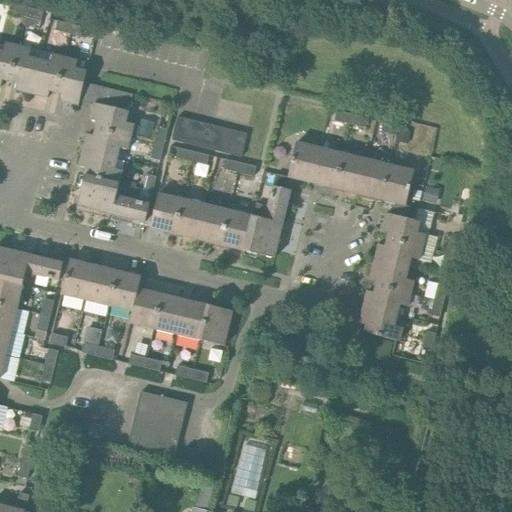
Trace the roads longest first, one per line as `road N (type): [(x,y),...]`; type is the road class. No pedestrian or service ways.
road 1 (residential): [(8,215),(158,252),(194,276),(326,302),(344,221)]
road 2 (residential): [(8,215),(27,155),(82,124),(87,109)]
